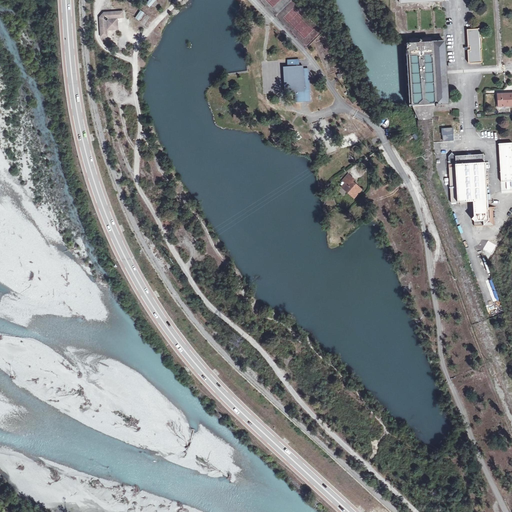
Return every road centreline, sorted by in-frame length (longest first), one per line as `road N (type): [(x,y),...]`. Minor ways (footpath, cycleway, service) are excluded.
road 1 (track): [(94,0),(96,34),(138,68),(142,190),(207,303),(419,511)]
road 2 (track): [(83,0),(92,97),(139,229),(185,304),(225,348),(397,511)]
road 3 (trunk): [(66,0),(81,133),(125,258),(196,363),(349,511)]
road 4 (track): [(509,511),(443,356),(427,236),(408,179),(376,128),(342,102),(255,0)]
